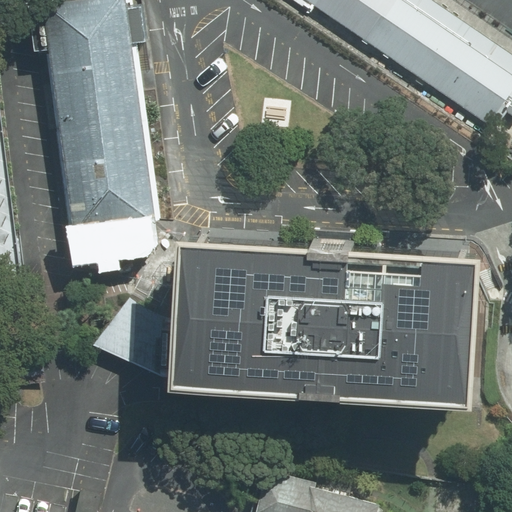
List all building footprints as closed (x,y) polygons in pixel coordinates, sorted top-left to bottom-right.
[(483,244),(188,228),(161,217),(130,0),(47,0),(80,251),(140,243),(144,256),(158,269),(185,280),(183,310),(180,369),(475,385),(483,244)] [(317,0),(495,120),(503,108),(511,114),(511,48),(439,0),(317,0)] [(0,273),(13,272),(0,151),(0,273)] [(97,337),(180,369),(183,310),(132,289),(97,337)] [(396,511),(398,506),(265,477),(256,511),(396,511)] [(81,489),(75,511),(96,511),(101,494),(81,489)]
